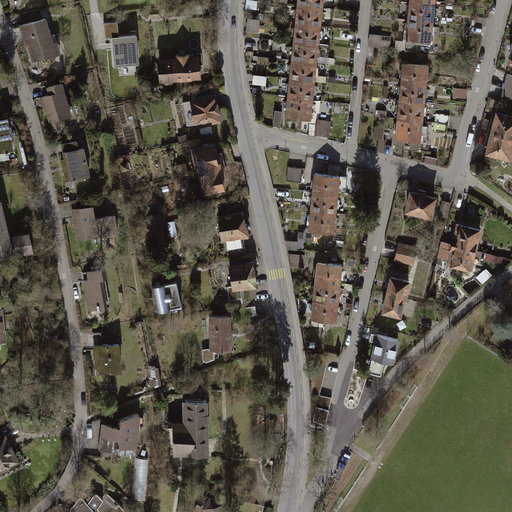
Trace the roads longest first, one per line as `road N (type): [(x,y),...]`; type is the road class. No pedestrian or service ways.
road 1 (residential): [(0,16),(53,211),(79,376),(78,456),(39,511)]
road 2 (tertiary): [(246,141),(294,382),(286,511)]
road 3 (residential): [(338,431),(396,166)]
road 4 (residential): [(338,431),(511,271)]
road 5 (residential): [(455,177),(501,0)]
road 6 (residential): [(366,0),(350,157)]
road 7 (tertiary): [(230,0),(232,75),(246,141)]
